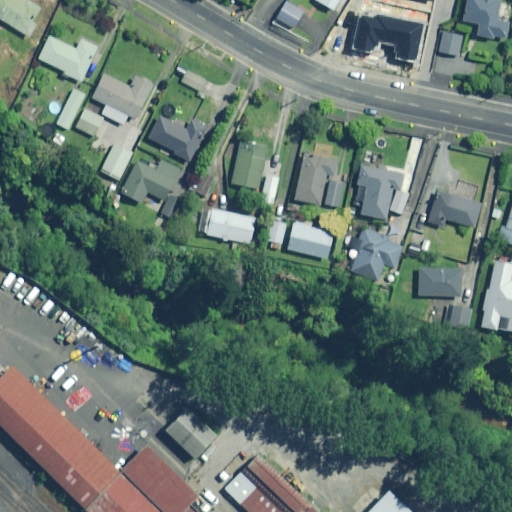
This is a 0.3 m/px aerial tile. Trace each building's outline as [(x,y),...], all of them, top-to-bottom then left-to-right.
[(40,9),(22,0),(0,0),(0,20),(30,37),(37,24),(32,22),(40,9)] [(339,0),(316,0),(333,10),(339,0)] [(379,0),(373,29),(408,38),(413,17),(420,18),(424,0),(379,0)] [(501,0),(466,0),(461,20),(480,25),(477,36),(496,40),(497,37),(506,39),(510,23),(497,20),(501,0)] [(303,12),(287,2),(277,18),(294,28),(303,12)] [(463,37),(442,32),(437,52),(458,57),(463,37)] [(76,49),(49,37),(38,60),(64,71),(63,74),(81,82),(97,47),(80,39),(76,49)] [(183,84),(202,93),(208,80),(190,71),(183,84)] [(154,84),(136,75),(130,87),(105,75),(93,98),(107,105),(102,114),(124,125),(129,116),(135,120),(154,84)] [(86,94),(73,88),(55,123),(68,130),(86,94)] [(103,119),(85,110),(76,128),(94,137),(103,119)] [(187,130),(159,117),(149,139),(175,152),(174,154),(191,162),(207,127),(191,119),(187,130)] [(268,147),(240,142),(231,184),(259,190),(268,147)] [(133,154),(115,145),(102,172),(120,181),(133,154)] [(339,161),(305,154),(295,201),(339,210),(345,184),(335,182),(336,177),(339,161)] [(165,201),(171,189),(181,170),(162,160),(156,171),(137,162),(121,194),(141,204),(147,192),(165,201)] [(404,175),(361,165),(356,185),(366,187),(360,214),(386,220),(393,191),(400,192),(404,175)] [(213,179),(205,175),(196,192),(205,196),(213,179)] [(281,178),(267,175),(262,203),(276,206),(281,178)] [(171,189),(165,201),(167,202),(160,214),(173,221),(185,197),(171,189)] [(481,205),(439,192),(429,224),(443,228),(446,219),(473,228),(481,205)] [(256,219),(209,209),(204,234),(250,244),(256,219)] [(511,215),(509,228),(502,226),(498,240),(511,243),(511,215)] [(286,224),(276,223),(273,243),(283,245),(286,224)] [(333,234),(295,224),(288,249),(327,259),(333,234)] [(388,239),(364,229),(356,249),(359,251),(351,272),(378,281),(384,265),(394,269),(402,248),(387,242),(388,239)] [(491,289),(487,288),(483,311),(484,312),(481,328),(497,331),(500,316),(510,318),(508,331),(511,332),(511,282),(511,276),(511,264),(495,262),(491,289)] [(461,298),(462,270),(419,268),(418,296),(461,298)] [(470,310),(453,306),(449,327),(466,330),(470,310)] [(7,393),(0,399),(0,417),(94,511),(206,511),(150,455),(129,475),(28,373),(7,393)] [(230,445),(200,415),(179,435),(209,466),(230,445)] [(310,511),(260,462),(233,489),(256,511),(310,511)] [(414,511),(401,499),(388,511),(414,511)]
